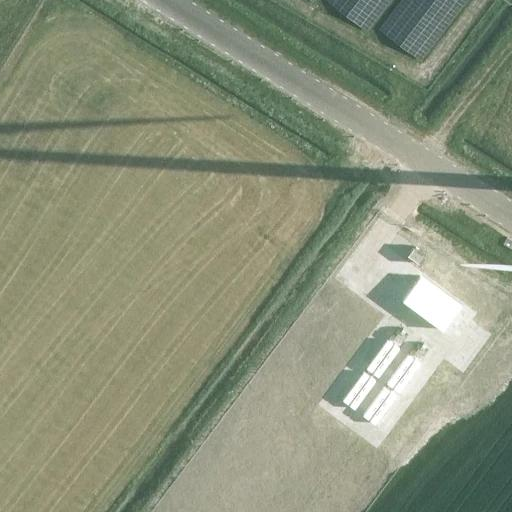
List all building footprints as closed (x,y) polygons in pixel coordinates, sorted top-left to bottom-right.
[(0,102),(0,123),(14,132),(56,58),(33,44),(0,102)] [(445,330),(461,308),(419,276),(402,298),(445,330)] [(388,339),(366,367),(379,377),(401,348),(388,339)] [(408,354),(387,383),(399,392),(421,364),(408,354)] [(364,371),(342,399),(355,409),(376,381),(364,371)] [(384,386),(362,415),(375,424),(397,396),(384,386)]
